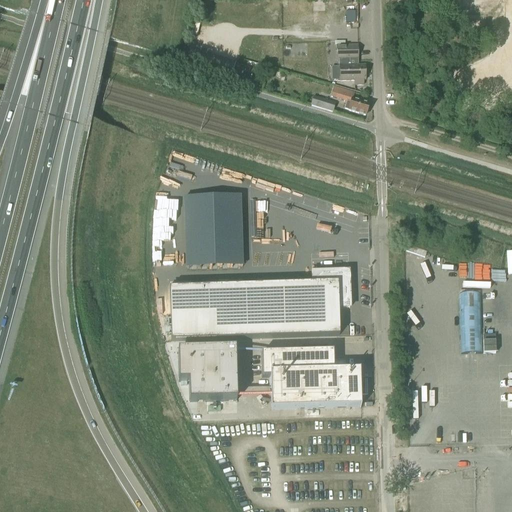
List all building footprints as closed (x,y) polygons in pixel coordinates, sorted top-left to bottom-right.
[(355,24),(354,12),(346,12),(346,24),(355,24)] [(357,46),(336,46),(337,62),(339,62),(339,82),(354,82),(354,86),(363,86),(363,81),(365,81),(364,66),(357,66),(357,46)] [(195,50),(190,66),(229,78),(234,61),(217,56),(217,58),(210,56),(211,52),(200,49),(199,51),(195,50)] [(511,74),(511,63),(510,59),(501,63),(508,77),(511,74)] [(236,64),(231,79),(256,87),(261,72),(236,64)] [(334,87),(331,98),(347,102),(345,110),(349,111),(349,112),(366,117),(369,105),(353,100),(355,94),(334,87)] [(314,97),(311,106),(333,113),(336,104),(314,97)] [(231,204),(182,205),(183,269),(232,268),(231,204)] [(339,338),(338,310),(349,310),(348,284),(346,284),(345,275),(336,276),(336,273),(311,274),(311,286),(169,290),(170,344),(339,338)] [(481,295),(458,295),(460,355),(483,354),(481,295)] [(494,336),(483,337),(484,354),(495,354),(494,336)] [(235,350),(177,352),(178,383),(188,383),(189,403),(236,402),(235,350)] [(270,410),(347,408),(346,372),(326,372),(326,352),(261,354),(262,379),(270,378),(270,410)] [(444,475),(426,475),(426,488),(444,488),(444,475)]
